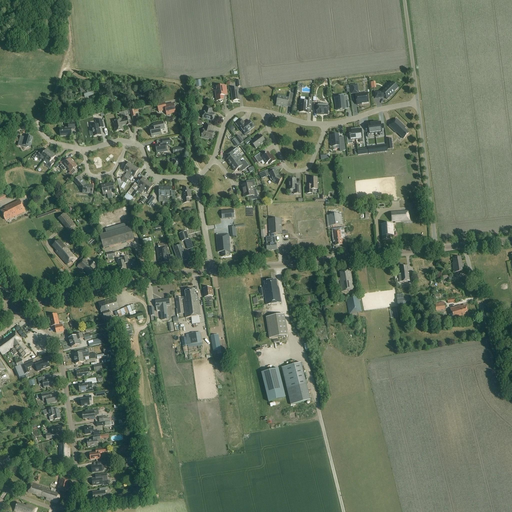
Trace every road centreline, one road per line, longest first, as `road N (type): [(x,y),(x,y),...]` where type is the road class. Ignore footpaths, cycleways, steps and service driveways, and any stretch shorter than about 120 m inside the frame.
road 1 (tertiary): [(212,270),(435,248)]
road 2 (unclassified): [(66,506),(75,465),(58,350),(49,333),(13,309)]
road 3 (track): [(63,68),(179,82),(201,173)]
road 4 (tertiary): [(13,309),(212,270)]
road 5 (unclassified): [(435,248),(417,102)]
road 6 (residential): [(325,125),(309,165),(292,172),(263,110)]
